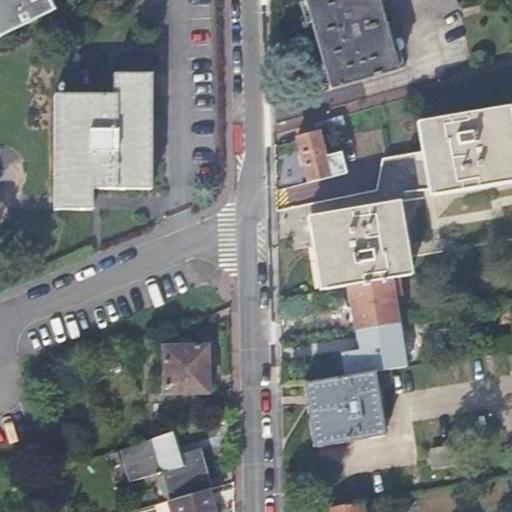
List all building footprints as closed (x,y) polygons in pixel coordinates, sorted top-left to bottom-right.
[(0,0),(0,33),(52,9),(47,0),(0,0)] [(390,26),(382,0),(303,0),(316,45),(328,89),(402,69),(390,26)] [(424,0),(435,19),(459,5),(455,0),(424,0)] [(149,186),(149,73),(113,73),(113,94),(55,94),(54,207),(92,207),(92,187),(149,186)] [(375,187),(274,208),(276,257),(319,251),(324,286),(349,283),(398,275),(406,273),(404,258),(511,240),(511,154),(509,155),(500,106),(418,119),(422,149),(382,155),(375,187)] [(342,114),(330,117),(334,133),(345,132),(342,114)] [(295,137),(306,181),(344,172),(338,147),(322,151),(319,137),(334,133),(330,117),(305,124),(307,133),(295,137)] [(398,275),(349,283),(355,327),(397,320),(392,293),(400,292),(398,275)] [(397,320),(355,327),(362,373),(371,371),(406,366),(398,320),(397,320)] [(206,391),(205,344),(162,346),(163,392),(206,391)] [(362,373),(311,381),(314,408),(321,445),(382,435),(376,398),(371,371),(362,373)] [(177,427),(123,447),(132,479),(156,472),(157,475),(159,475),(166,499),(173,497),(207,487),(195,448),(177,453),(175,446),(179,445),(174,431),(178,429),(177,427)] [(452,463),(449,445),(429,449),(432,467),(452,463)] [(195,448),(207,487),(212,486),(200,446),(195,448)] [(123,447),(120,448),(129,480),(132,479),(123,447)] [(201,511),(212,509),(207,490),(207,487),(173,497),(174,500),(177,511),(201,511)] [(25,511),(21,499),(19,494),(7,499),(11,511),(25,511)] [(177,511),(174,500),(173,497),(166,499),(163,500),(166,511),(177,511)] [(321,511),(362,511),(361,501),(321,508),(321,511)]
